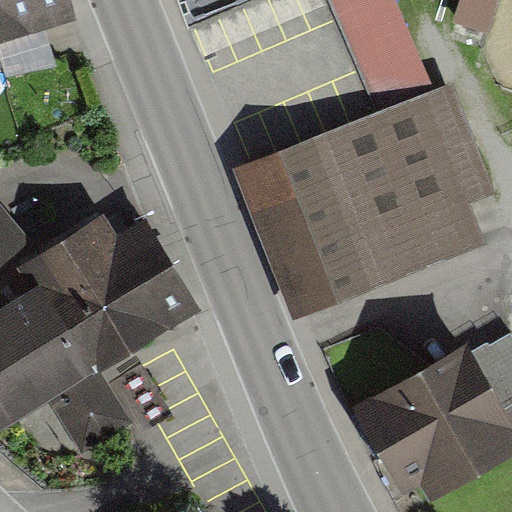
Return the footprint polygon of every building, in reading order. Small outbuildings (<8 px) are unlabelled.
[(0,0),(0,54),(78,32),(69,0),(0,0)] [(495,36),(502,0),(466,0),(460,29),(495,36)] [(54,42),(8,56),(15,79),(61,65),(54,42)] [(455,94),(235,178),(293,331),(487,257),(470,213),(497,203),(455,94)] [(0,273),(32,248),(0,208),(0,273)] [(112,237),(105,224),(17,274),(34,305),(49,297),(97,382),(200,323),(141,221),(112,237)] [(97,382),(49,297),(34,305),(0,324),(0,437),(52,408),(97,382)] [(511,434),(469,361),(373,416),(429,511),(440,511),(511,470),(511,434)] [(126,432),(97,382),(52,408),(81,458),(126,432)]
